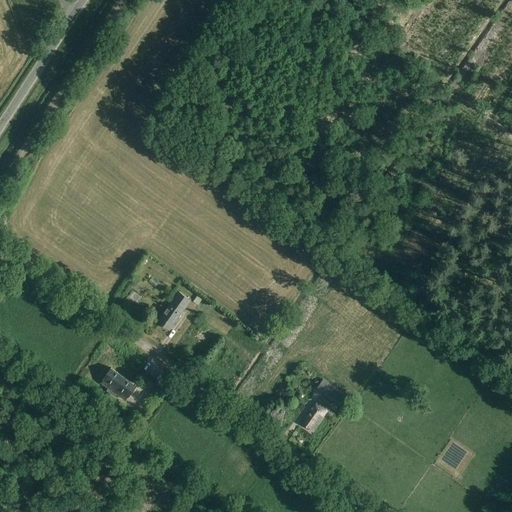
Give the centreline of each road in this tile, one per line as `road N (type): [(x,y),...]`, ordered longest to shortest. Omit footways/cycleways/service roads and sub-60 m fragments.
road 1 (unclassified): [(0,242),(372,511)]
road 2 (track): [(321,0),(511,140)]
road 3 (track): [(0,197),(122,0)]
road 4 (tertiary): [(0,127),(83,0)]
